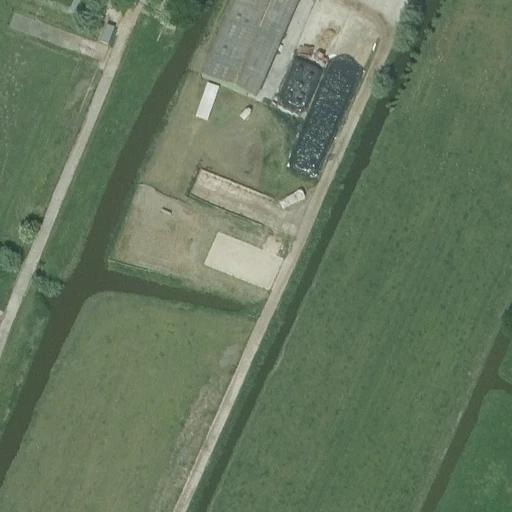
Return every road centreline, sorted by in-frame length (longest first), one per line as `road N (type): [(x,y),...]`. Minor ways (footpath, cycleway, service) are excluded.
road 1 (track): [(199,511),(437,0)]
road 2 (track): [(0,361),(139,0)]
